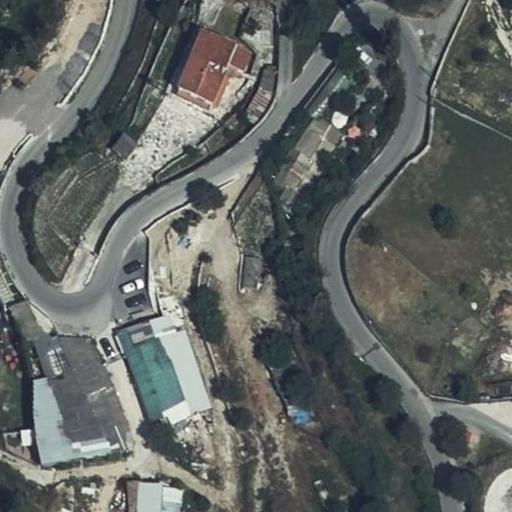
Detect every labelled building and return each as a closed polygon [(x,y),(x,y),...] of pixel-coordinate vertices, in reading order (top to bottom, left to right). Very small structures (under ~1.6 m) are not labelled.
[(270,30),(270,25),(261,25),(260,47),(275,48),(275,31),(270,30)] [(249,57),(200,38),(185,76),(197,81),(189,98),(210,108),(224,77),(238,83),(249,57)] [(197,81),(185,76),(177,93),(189,98),(197,81)] [(123,163),(134,148),(123,139),(111,154),(123,163)] [(150,427),(212,408),(182,311),(120,330),(150,427)] [(23,386),(49,470),(132,445),(98,334),(63,345),(71,372),(23,386)] [(183,511),(182,484),(137,486),(138,511),(183,511)]
